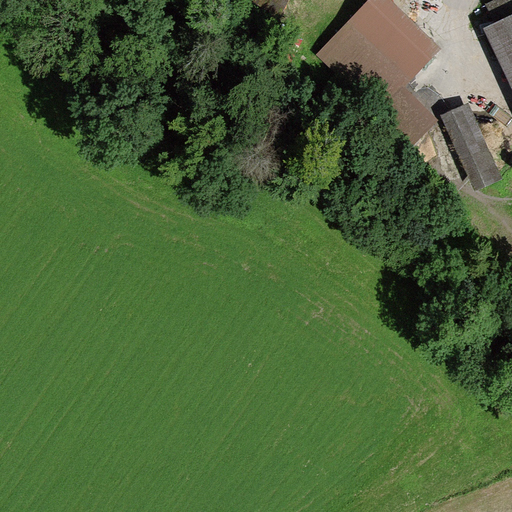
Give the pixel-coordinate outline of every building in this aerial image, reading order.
[(255,0),(286,10),(289,0),(255,0)] [(390,0),(370,0),(315,56),(414,153),(441,125),(405,90),(443,51),(390,0)] [(511,0),(488,0),(494,14),(511,5),(511,0)] [(511,25),(493,35),(511,75),(511,25)] [(473,104),(448,114),(477,190),(502,180),(473,104)]
